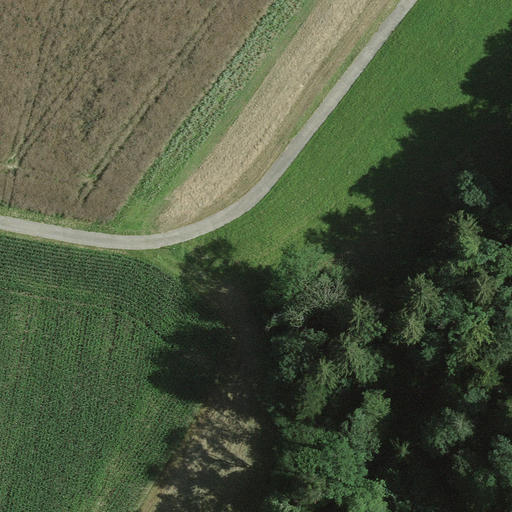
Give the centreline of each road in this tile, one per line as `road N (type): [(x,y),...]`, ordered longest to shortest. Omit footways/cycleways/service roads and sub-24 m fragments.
road 1 (track): [(408,0),(259,192),(206,227),(142,242)]
road 2 (track): [(0,224),(142,242)]
